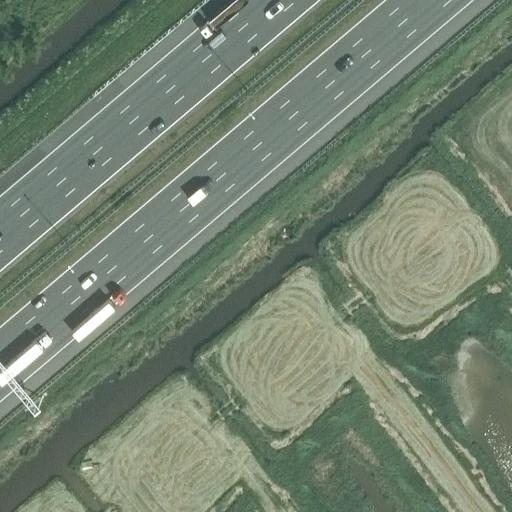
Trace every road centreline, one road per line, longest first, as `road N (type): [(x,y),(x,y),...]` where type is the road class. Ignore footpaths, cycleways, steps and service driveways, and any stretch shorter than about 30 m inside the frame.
road 1 (motorway): [(0,363),(428,0)]
road 2 (motorway): [(280,0),(0,237)]
